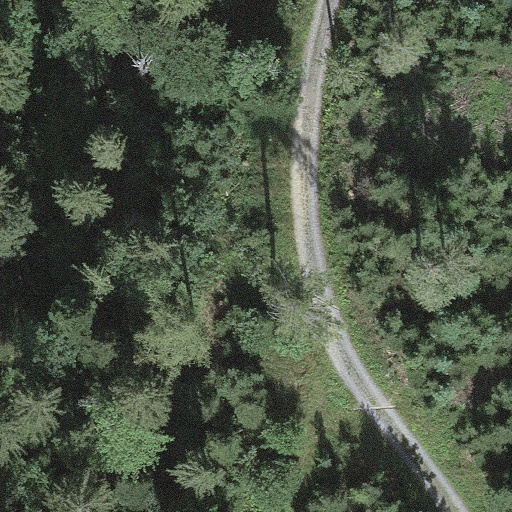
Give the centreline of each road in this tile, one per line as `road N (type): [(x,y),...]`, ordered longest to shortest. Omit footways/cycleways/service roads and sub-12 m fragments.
road 1 (track): [(463,511),(348,377),(315,268),(309,181),(319,67),(336,0)]
road 2 (track): [(291,511),(348,377)]
